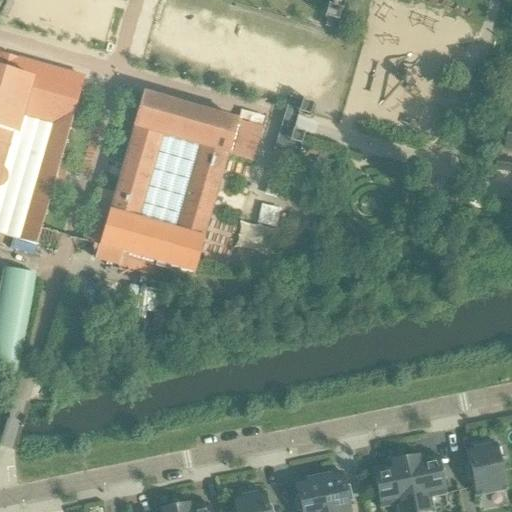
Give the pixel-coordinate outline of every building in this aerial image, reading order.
[(3,0),(1,11),(10,13),(12,0),(3,0)] [(331,0),(323,28),(337,32),(346,0),(331,0)] [(114,10),(104,7),(99,26),(109,29),(114,10)] [(0,235),(35,247),(40,230),(53,186),(79,95),(6,74),(0,72),(0,235)] [(98,247),(193,275),(227,156),(250,163),(260,129),(142,96),(132,129),(134,130),(110,215),(108,214),(98,247)] [(286,124),(281,143),(301,149),(307,130),(313,109),(292,103),(286,124)] [(496,157),(495,168),(508,170),(509,158),(496,157)] [(3,270),(0,285),(0,371),(16,374),(34,275),(3,270)] [(78,284),(68,334),(99,340),(109,291),(78,284)] [(466,468),(469,481),(472,481),(475,497),(505,491),(495,445),(490,446),(489,443),(470,447),(471,450),(466,451),(469,468),(466,468)] [(421,457),(404,461),(414,511),(432,511),(430,499),(444,496),(436,458),(422,461),(421,457)] [(414,511),(404,461),(386,464),(387,468),(372,471),(380,509),(394,506),(395,511),(414,511)] [(332,474),(318,477),(324,511),(348,511),(347,503),(350,502),(347,489),(344,490),(341,473),(332,475),(332,474)] [(324,511),(318,477),(303,480),(303,481),(294,483),(298,499),(295,500),(297,511),(324,511)] [(233,500),(235,511),(269,511),(269,509),(266,510),(263,493),(257,495),(257,491),(238,495),(239,498),(233,500)]
